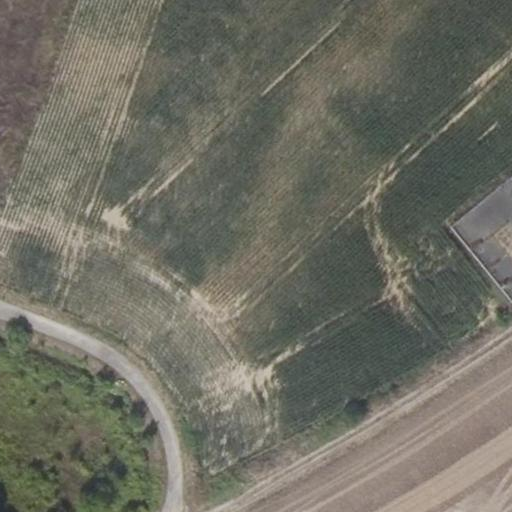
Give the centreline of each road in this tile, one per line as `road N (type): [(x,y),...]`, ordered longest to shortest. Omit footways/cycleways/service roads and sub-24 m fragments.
road 1 (track): [(209,511),(446,382),(511,335)]
road 2 (track): [(170,511),(180,403),(127,352),(0,310)]
